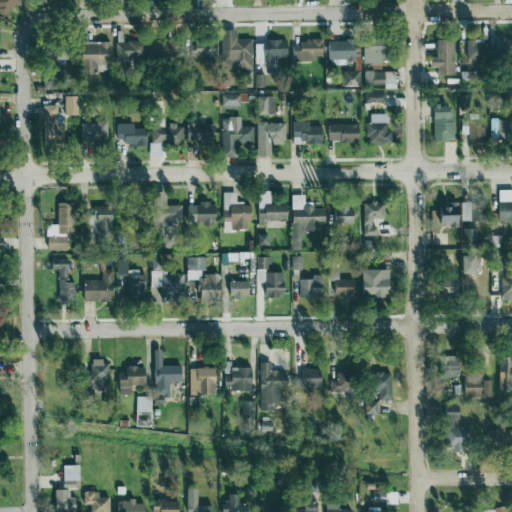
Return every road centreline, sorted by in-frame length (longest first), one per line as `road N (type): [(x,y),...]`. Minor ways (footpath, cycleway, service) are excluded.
road 1 (residential): [(410,0),(418,511)]
road 2 (residential): [(511,169),(0,175)]
road 3 (residential): [(28,17),(31,511)]
road 4 (residential): [(511,8),(28,17)]
road 5 (residential): [(511,327),(29,338)]
